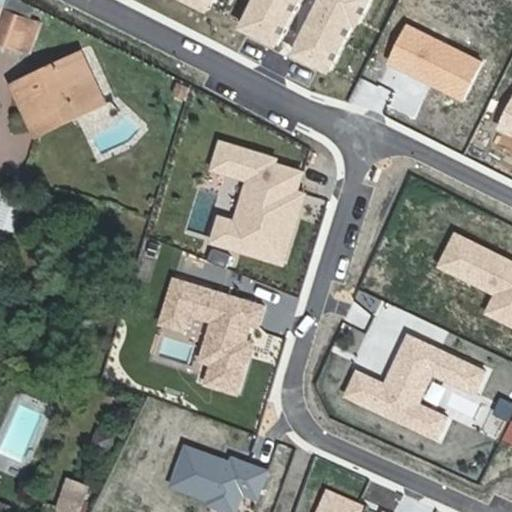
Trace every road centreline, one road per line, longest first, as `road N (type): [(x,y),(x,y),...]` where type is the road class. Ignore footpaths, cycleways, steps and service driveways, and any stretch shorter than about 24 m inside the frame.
road 1 (residential): [(371,132),(295,383),(294,413),(304,427),(481,511)]
road 2 (residential): [(371,132),(309,113),(86,0)]
